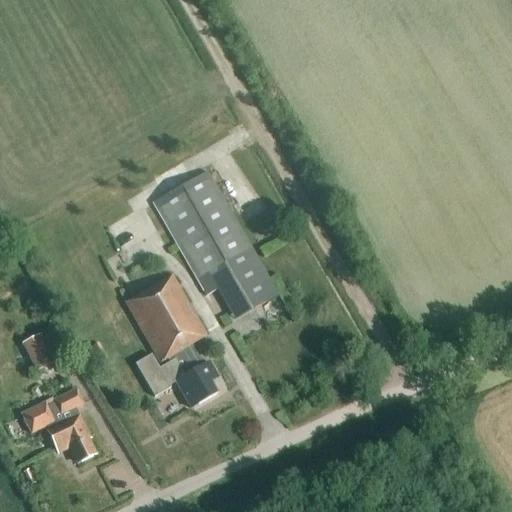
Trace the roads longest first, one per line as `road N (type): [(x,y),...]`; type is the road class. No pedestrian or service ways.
road 1 (track): [(411,388),(181,0)]
road 2 (track): [(133,511),(411,388)]
